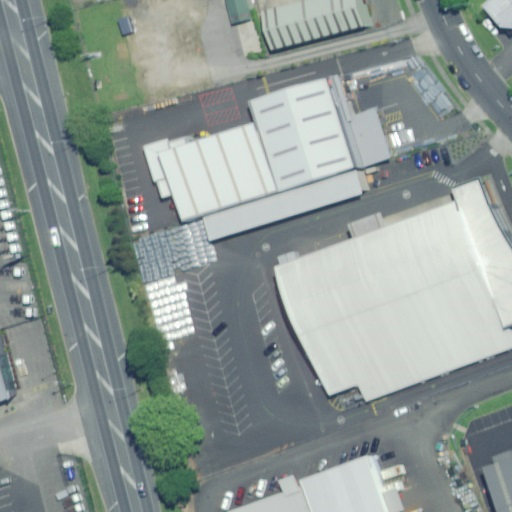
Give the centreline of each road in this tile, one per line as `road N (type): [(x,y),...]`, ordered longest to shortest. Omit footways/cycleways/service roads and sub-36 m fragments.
road 1 (secondary): [(138,511),(9,0)]
road 2 (tertiary): [(436,0),(459,51),(511,116)]
road 3 (unknown): [(0,293),(43,423)]
